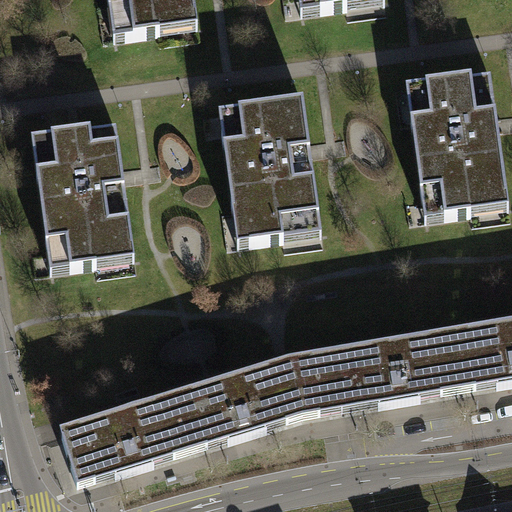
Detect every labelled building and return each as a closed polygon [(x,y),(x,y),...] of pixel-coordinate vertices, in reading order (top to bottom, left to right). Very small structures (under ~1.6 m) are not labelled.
[(186,0),(105,0),(112,53),(192,42),(186,0)] [(382,0),(292,0),(296,26),(384,15),(382,0)] [(487,83),(398,95),(417,234),(506,222),(487,83)] [(298,110),(213,123),(234,258),(319,245),(298,110)] [(108,135),(26,146),(44,282),(127,271),(108,135)] [(511,327),(290,365),(61,435),(77,493),(135,476),(246,442),(303,423),(399,408),(511,389),(511,327)]
